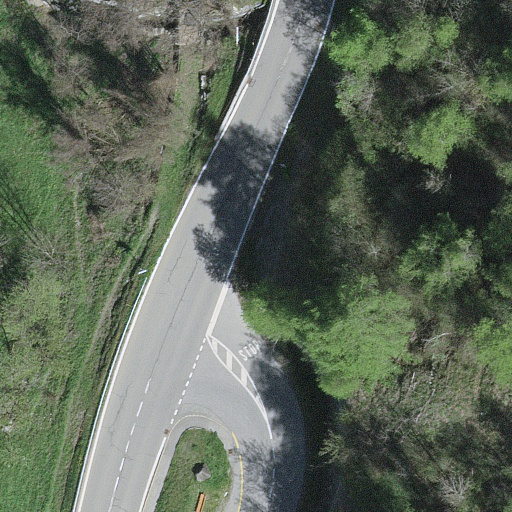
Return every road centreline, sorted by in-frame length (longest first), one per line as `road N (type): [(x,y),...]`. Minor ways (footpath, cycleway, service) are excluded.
road 1 (tertiary): [(171,319),(278,80),(304,0)]
road 2 (tertiary): [(171,319),(223,348),(261,399),(269,429),(263,511)]
road 3 (tertiary): [(109,511),(171,319)]
